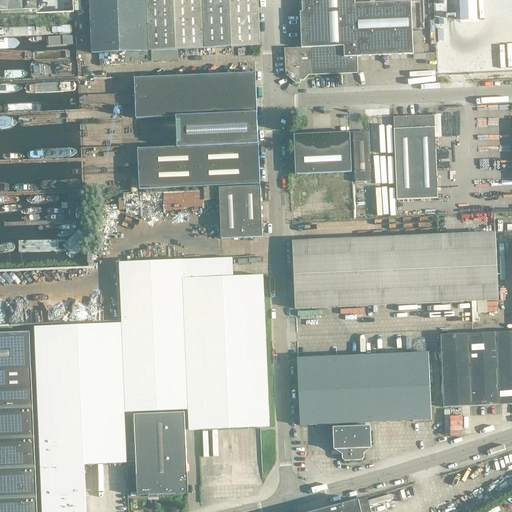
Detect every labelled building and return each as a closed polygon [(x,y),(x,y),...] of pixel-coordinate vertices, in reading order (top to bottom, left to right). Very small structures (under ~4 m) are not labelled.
[(0,0),(0,9),(36,8),(35,0),(0,0)] [(89,0),(92,52),(239,47),(254,46),(260,46),(258,0),(89,0)] [(355,0),(302,0),(303,20),(301,21),(301,31),(303,31),(304,48),(285,49),(286,75),(296,84),(300,83),(300,78),(305,77),(305,73),(346,71),(346,67),(358,66),(357,56),(388,55),(423,53),(422,32),(412,33),(411,2),(355,4),(355,0)] [(477,0),(460,0),(461,23),(478,22),(477,0)] [(256,79),(256,73),(240,74),(135,78),(137,118),(177,117),(178,147),(138,149),(140,189),(260,184),(259,149),(256,79)] [(395,118),(398,200),(438,199),(435,116),(395,118)] [(353,132),(355,182),(371,181),(369,131),(353,132)] [(294,135),(296,175),(352,172),(350,133),(337,133),(309,134),(294,135)] [(262,237),(260,186),(219,188),(221,239),(255,238),(262,237)] [(496,234),(359,240),(362,306),(499,301),(496,234)] [(362,306),(359,240),(293,243),(296,309),(362,306)] [(189,261),(183,261),(189,410),(190,430),(234,428),(270,427),(264,277),(234,278),(234,267),(233,259),(189,261)] [(123,325),(121,325),(124,413),(189,410),(183,261),(120,264),(123,325)] [(124,413),(121,325),(109,325),(36,328),(43,511),(86,511),(84,465),(110,464),(127,463),(124,413)] [(0,511),(37,511),(32,369),(30,333),(0,334),(0,511)] [(511,333),(442,336),(445,407),(511,404),(511,333)] [(344,448),(344,449),(345,449),(345,448),(347,448),(347,452),(344,452),(342,454),(342,459),(345,461),(362,460),(364,458),(364,453),(361,451),(361,447),(371,447),(371,448),(370,426),(369,426),(369,428),(366,428),(366,423),(431,420),(429,353),(297,359),(300,426),(334,424),(334,428),(333,428),(334,450),(335,450),(335,448),(344,448)] [(134,416),(137,482),(138,496),(188,493),(188,480),(185,413),(134,416)] [(314,511),(367,511),(364,501),(359,502),(359,500),(314,511)]
